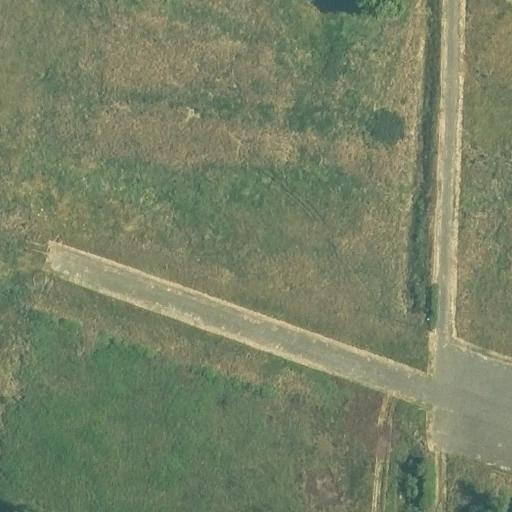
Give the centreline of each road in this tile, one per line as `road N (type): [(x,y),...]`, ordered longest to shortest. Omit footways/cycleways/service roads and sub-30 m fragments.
road 1 (unclassified): [(448,0),(434,401)]
road 2 (unclassified): [(434,401),(59,266)]
